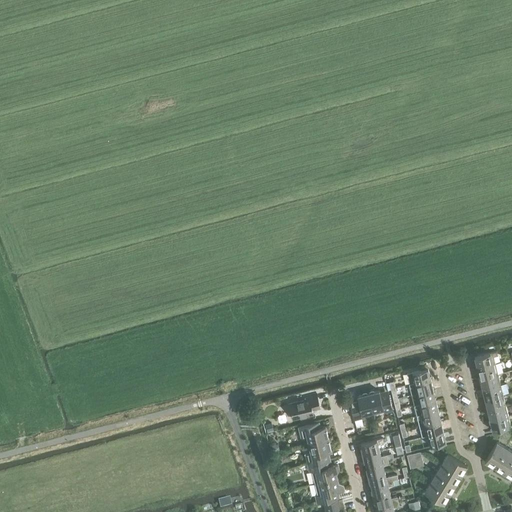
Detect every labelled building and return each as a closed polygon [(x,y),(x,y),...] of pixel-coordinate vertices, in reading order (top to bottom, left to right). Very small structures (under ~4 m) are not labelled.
[(474,356),(477,366),(495,362),(494,356),(498,355),(497,350),(474,356)] [(498,373),(495,362),(477,366),(480,377),(498,373)] [(431,378),(428,367),(406,373),(409,383),(431,378)] [(500,383),(498,373),(480,377),(482,388),(500,383)] [(411,394),(434,388),(431,378),(409,383),(408,383),(411,394)] [(485,398),(503,394),(500,383),(482,388),(485,398)] [(414,404),(419,403),(436,399),(434,388),(411,394),(414,405),(414,404)] [(379,391),(379,390),(368,392),(373,410),(383,408),(384,411),(392,409),(389,396),(388,389),(379,391)] [(363,416),(362,413),(373,410),(368,392),(357,395),(358,397),(350,399),(351,405),(354,418),(363,416)] [(312,409),(320,407),(316,393),(304,396),(304,399),(289,403),(293,418),(313,413),(312,409)] [(505,404),(503,394),(485,398),(487,409),(505,404)] [(414,404),(414,405),(417,415),(439,409),(436,399),(419,403),(414,404)] [(490,419),(508,415),(505,404),(487,409),(490,419)] [(417,415),(420,425),(441,420),(439,409),(417,415)] [(511,426),(508,415),(490,419),(492,430),(511,426)] [(444,431),(441,420),(420,425),(422,436),(427,435),(444,431)] [(298,426),(301,437),(302,436),(306,435),(308,443),(329,438),(326,425),(321,426),(320,421),(298,426)] [(447,441),(444,431),(427,435),(430,445),(447,441)] [(393,435),(395,446),(401,444),(398,433),(393,435)] [(361,447),(363,453),(379,449),(378,443),(384,442),(382,437),(360,442),(361,446),(361,447)] [(310,452),(306,453),(305,453),(307,463),(328,458),(326,452),(332,450),(329,438),(308,443),(310,452)] [(485,460),(511,476),(511,450),(497,441),(485,460)] [(379,449),(363,453),(364,459),(366,461),(366,464),(388,458),(392,457),(391,453),(391,454),(387,454),(381,455),(379,449)] [(410,467),(423,464),(420,451),(407,454),(410,467)] [(444,502),(467,465),(447,453),(424,490),(444,502)] [(309,471),(311,470),(314,482),(337,476),(336,472),(339,468),(337,463),(331,464),(329,463),(328,458),(307,463),(309,471)] [(366,469),(368,475),(385,470),(383,465),(389,463),(388,458),(366,464),(367,467),(366,469)] [(386,476),(385,470),(368,475),(369,480),(371,482),(371,485),(393,479),(398,478),(397,473),(386,476)] [(338,481),(337,476),(314,482),(316,494),(315,494),(317,502),(340,497),(339,489),(344,488),(343,484),(338,481)] [(372,490),(373,495),(390,491),(388,486),(394,484),(393,479),(371,485),(372,488),(372,490)] [(376,503),(376,506),(398,500),(397,496),(391,497),(390,491),(373,495),(374,501),(376,503)] [(230,498),(218,501),(219,502),(220,507),(220,509),(232,506),(231,504),(230,499),(230,498)] [(343,511),(342,507),(344,506),(342,498),(324,502),(327,511),(321,511),(343,511)] [(399,505),(398,500),(376,506),(377,509),(377,511),(376,511),(394,511),(394,507),(399,505)] [(420,507),(418,500),(415,501),(411,502),(412,509),(420,507)]
